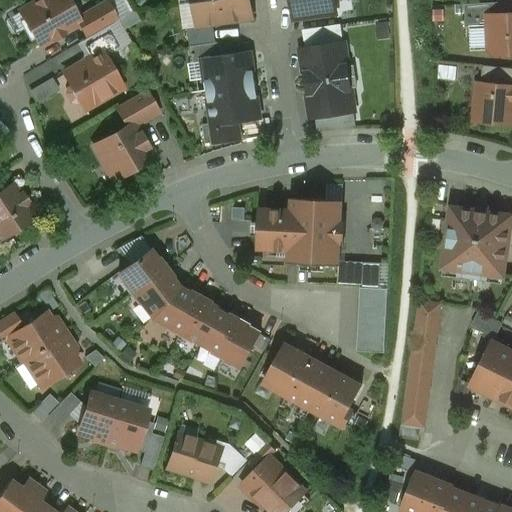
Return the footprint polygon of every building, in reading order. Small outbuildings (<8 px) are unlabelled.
[(74,17),(75,17),(74,15),(77,9),(73,3),(66,2),(65,0),(38,0),(18,12),(36,41),(42,37),(43,32),(48,33),(52,40),(63,34),(62,33),(78,24),(74,17)] [(74,17),(78,24),(86,38),(107,26),(117,20),(111,9),(105,0),(104,0),(75,17),(74,17)] [(249,0),(215,0),(193,3),(197,27),(252,19),(249,0)] [(291,0),(294,19),(335,13),(334,10),(337,5),(336,0),(291,0)] [(111,9),(117,20),(131,12),(124,1),(111,9)] [(488,15),(501,15),(500,3),(464,6),(465,26),(479,25),(483,21),(488,20),(488,15)] [(488,15),(488,20),(489,50),(494,55),(511,54),(511,14),(501,15),(488,15)] [(101,53),(104,58),(120,49),(107,26),(86,38),(75,44),(82,55),(81,59),(87,61),(101,53)] [(339,26),(304,31),(307,49),(341,44),(339,26)] [(202,61),(222,58),(220,44),(191,48),(193,64),(202,62),(202,61)] [(300,50),(306,84),(348,78),(346,66),(349,61),(348,50),(344,47),(343,44),(341,44),(307,49),(300,50)] [(87,61),(81,59),(79,58),(78,66),(63,74),(70,87),(67,88),(65,94),(70,102),(76,103),(78,102),(83,109),(121,87),(104,58),(101,53),(87,61)] [(202,62),(207,93),(254,86),(250,54),(222,58),(202,61),(202,62)] [(511,69),(482,67),(481,84),(511,86),(511,69)] [(350,90),(348,78),(306,84),(311,118),(353,111),(353,107),(356,104),(354,93),(350,90)] [(511,86),(481,84),(477,84),(475,109),(478,109),(482,113),(481,122),(511,126),(511,86)] [(258,119),(254,86),(207,93),(211,124),(211,126),(238,122),(258,119)] [(144,91),(115,108),(126,127),(133,123),(136,127),(157,114),(144,91)] [(240,138),(238,122),(211,126),(211,124),(201,125),(204,144),(240,138)] [(126,127),(93,147),(112,180),(152,157),(144,142),(136,127),(133,123),(126,127)] [(0,191),(0,236),(2,238),(13,231),(15,234),(27,226),(25,223),(34,217),(25,205),(28,203),(22,194),(19,195),(12,184),(5,188),(0,191)] [(286,264),(337,266),(339,266),(339,261),(342,211),(340,211),(329,202),(329,200),(290,199),(289,210),(266,209),(266,210),(259,216),(257,216),(255,251),(286,252),(286,264)] [(474,211),(451,208),(442,267),(459,270),(458,276),(485,279),(486,273),(502,276),(511,216),(487,213),(487,211),(475,209),(474,211)] [(121,284),(129,294),(165,267),(158,258),(155,260),(147,250),(117,273),(124,282),(121,284)] [(382,263),(339,261),(339,266),(337,266),(336,284),(381,286),(382,263)] [(139,302),(152,317),(177,287),(169,278),(172,276),(165,267),(129,294),(137,304),(139,302)] [(383,287),(358,286),(356,347),(380,349),(383,287)] [(166,330),(177,335),(199,296),(189,291),(187,294),(177,287),(152,317),(168,327),(166,330)] [(190,339),(200,344),(219,311),(208,305),(209,302),(199,296),(177,335),(188,341),(190,339)] [(441,302),(416,299),(397,439),(418,441),(420,428),(424,428),(441,302)] [(208,352),(219,358),(241,319),(230,314),(229,316),(219,311),(200,344),(210,349),(208,352)] [(6,338),(22,328),(11,312),(0,319),(0,343),(7,340),(6,338)] [(22,363),(24,362),(65,335),(60,327),(56,330),(53,325),(45,313),(22,328),(6,338),(7,340),(22,363)] [(499,326),(477,316),(472,326),(495,337),(499,326)] [(251,325),(241,319),(219,358),(230,364),(231,362),(243,368),(261,334),(249,328),(251,325)] [(70,343),(65,335),(24,362),(40,387),(78,362),(71,351),(67,345),(70,343)] [(511,351),(502,346),(501,348),(493,344),(493,343),(492,342),(470,386),(471,387),(473,385),(483,390),(494,395),(493,397),(505,403),(511,406),(511,351)] [(286,397),(309,356),(296,349),(294,353),(282,347),(263,380),(276,386),(273,390),(286,397)] [(102,358),(94,351),(84,357),(93,367),(102,358)] [(309,356),(286,397),(299,404),(301,400),(312,407),(331,373),(319,367),(321,363),(309,356)] [(331,373),(312,407),(323,413),(320,416),(343,429),(353,411),(350,409),(362,386),(344,375),(341,379),(331,373)] [(146,404),(149,393),(121,386),(118,397),(146,404)] [(40,419),(57,402),(48,393),(31,409),(40,419)] [(79,402),(69,393),(47,416),(57,426),(79,402)] [(77,434),(103,442),(116,402),(90,393),(77,434)] [(146,411),(116,402),(103,442),(133,451),(146,411)] [(222,450),(176,435),(166,468),(212,482),(222,450)] [(256,471),(270,458),(275,452),(268,443),(247,463),(256,471)] [(159,449),(146,445),(139,467),(153,471),(159,449)] [(270,511),(283,511),(287,508),(291,511),(297,511),(309,500),(302,493),(304,491),(270,458),(256,471),(242,486),(261,505),(264,505),(270,511)] [(400,511),(402,511),(420,511),(434,479),(415,472),(400,511)] [(0,511),(15,511),(36,484),(26,477),(20,486),(9,479),(0,491),(0,511)] [(420,511),(440,511),(450,488),(451,486),(434,479),(420,511)] [(45,490),(36,484),(15,511),(45,511),(49,507),(39,501),(45,490)] [(460,511),(467,494),(450,488),(440,511),(460,511)] [(460,511),(480,511),(485,501),(467,494),(460,511)] [(500,511),(502,508),(485,501),(480,511),(500,511)]
